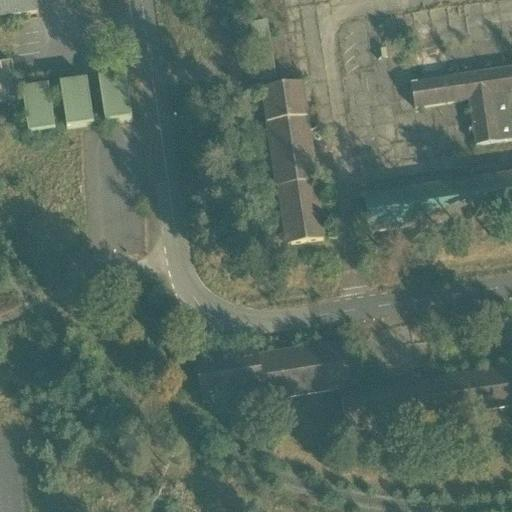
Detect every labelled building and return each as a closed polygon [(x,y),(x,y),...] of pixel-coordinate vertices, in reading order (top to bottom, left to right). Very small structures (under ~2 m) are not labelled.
[(0,0),(0,21),(11,20),(38,16),(35,0),(0,0)] [(251,27),(260,85),(275,83),(266,25),(251,27)] [(0,65),(0,105),(17,103),(12,64),(0,65)] [(469,103),(476,148),(501,145),(494,99),(506,97),(511,126),(509,127),(511,143),(511,70),(449,80),(417,85),(411,86),(414,111),(469,103)] [(98,81),(105,126),(131,122),(125,77),(98,81)] [(60,86),(67,131),(93,128),(86,82),(60,86)] [(278,190),(286,248),(324,243),(315,184),(317,184),(312,152),(326,150),(324,135),(310,137),(302,87),(261,93),(276,190),(278,190)] [(21,92),(28,137),(55,134),(48,88),(21,92)] [(369,235),(369,236),(511,213),(511,177),(506,178),(497,180),(450,187),(363,200),(369,235)] [(340,391),(346,434),(511,408),(511,370),(350,395),(343,345),(258,358),(257,351),(195,360),(202,405),(250,398),(248,392),(263,390),(264,396),(265,403),(340,391)]
